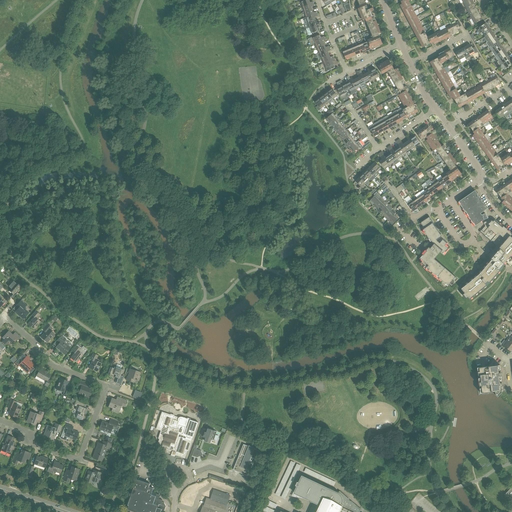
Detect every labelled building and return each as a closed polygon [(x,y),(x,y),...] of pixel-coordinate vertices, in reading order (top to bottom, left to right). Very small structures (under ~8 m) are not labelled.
[(366,22),(370,30),(378,27),(374,15),(371,16),(367,6),(369,5),(367,0),(357,0),(359,5),(357,6),(364,23),(366,22)] [(468,0),(463,3),(466,8),(474,4),(472,0),(468,0)] [(408,1),(402,4),(400,5),(403,11),(411,6),(408,1)] [(303,10),(304,13),(312,10),(311,7),(314,6),(314,4),(303,8),(303,9),(303,10)] [(466,8),(469,13),(477,9),(474,4),(466,8)] [(403,11),(406,16),(414,12),(411,6),(403,11)] [(469,13),(471,19),(480,14),(477,9),(469,13)] [(406,16),(409,21),(417,17),(414,12),(406,16)] [(318,16),(317,14),(306,18),(303,19),(305,24),(316,20),(315,17),(318,16)] [(483,20),(480,14),(471,19),(474,24),(483,20)] [(420,22),(417,17),(409,21),(411,27),(420,22)] [(306,29),(320,25),(320,22),(317,23),(316,20),(305,24),(306,29)] [(459,21),(451,25),(456,34),(461,31),(459,27),(461,26),(459,21)] [(411,27),(414,32),(422,28),(420,22),(411,27)] [(482,32),(489,28),(486,23),(479,28),(478,29),(480,33),(482,32)] [(321,27),(320,25),(306,29),(308,35),(313,33),(313,34),(319,33),(318,31),(319,31),(318,28),(321,27)] [(456,34),(451,25),(446,28),(450,36),(456,34)] [(381,33),(378,27),(370,30),(372,36),(378,33),(381,33)] [(417,37),(425,33),(422,28),(414,32),(417,37)] [(446,28),(441,31),(445,39),(450,36),(446,28)] [(492,32),(489,28),(482,32),(485,37),(492,32)] [(441,31),(435,34),(440,42),(445,39),(441,31)] [(492,32),(485,37),(483,38),(486,42),(495,37),(492,32)] [(383,44),(378,33),(372,36),(371,36),(372,39),(368,40),(371,49),(383,44)] [(431,44),(427,37),(425,33),(417,37),(423,48),(431,44)] [(440,42),(435,34),(430,37),(429,36),(427,37),(431,44),(433,43),(434,45),(440,42)] [(311,45),(315,43),(325,39),(324,36),(321,38),(320,35),(312,38),(312,37),(308,39),(311,45)] [(495,37),(486,42),(486,43),(489,47),(498,41),(495,37)] [(366,42),(363,43),(366,51),(371,49),(368,40),(367,38),(364,38),(366,42)] [(315,46),(316,49),(324,45),(323,42),(326,41),(325,39),(315,43),(315,45),(315,46)] [(498,41),(489,47),(492,52),(501,45),(498,41)] [(361,53),(366,51),(363,43),(358,45),(361,53)] [(319,52),(319,53),(330,48),(328,46),(326,47),(324,45),(316,49),(318,52),(319,52)] [(361,53),(358,45),(353,47),(356,55),(361,53)] [(465,47),(469,54),(474,52),(470,45),(465,47)] [(492,52),(495,56),(504,50),(501,45),(492,52)] [(351,57),(356,55),(353,47),(348,49),(351,57)] [(465,47),(461,50),(465,57),(466,59),(470,56),(469,54),(465,47)] [(330,50),(330,48),(319,53),(316,54),(319,59),(321,58),(329,55),(328,52),(330,50)] [(450,48),(444,51),(449,59),(454,56),(450,48)] [(351,57),(348,49),(343,52),(346,59),(351,57)] [(465,57),(461,50),(456,53),(460,60),(465,57)] [(507,54),(504,50),(495,56),(498,61),(507,54)] [(449,59),(444,51),(439,54),(440,56),(443,62),(449,59)] [(510,59),(507,54),(498,61),(501,65),(510,59)] [(324,63),(334,58),(333,56),(330,57),(329,55),(321,58),(322,61),(323,62),(324,63)] [(444,63),(443,62),(440,56),(438,58),(430,62),(435,71),(443,66),(442,64),(444,63)] [(335,60),(334,58),(324,63),(324,64),(324,65),(327,71),(335,67),(332,61),(335,60)] [(511,61),(510,59),(501,65),(504,70),(511,64),(511,61)] [(388,73),(389,73),(392,71),(394,69),(393,68),(389,60),(378,66),(382,74),(387,71),(388,73)] [(435,71),(438,76),(446,72),(443,66),(435,71)] [(371,67),(369,68),(374,78),(375,78),(376,78),(380,76),(375,68),(372,70),(371,67)] [(368,72),(366,74),(370,82),(373,80),(373,79),(374,78),(369,68),(367,69),(368,72)] [(392,71),(389,73),(392,79),(393,81),(401,76),(397,68),(394,69),(392,71)] [(359,77),(356,79),(360,87),(363,85),(364,84),(365,84),(358,71),(356,72),(359,77)] [(363,75),(361,72),(360,71),(359,72),(365,84),(366,83),(367,83),(370,82),(366,74),(363,75)] [(438,76),(441,81),(449,77),(446,72),(438,76)] [(349,82),(347,84),(351,92),(354,90),(354,89),(355,89),(350,78),(349,76),(347,77),(349,82)] [(395,90),(401,100),(409,95),(406,89),(408,88),(401,76),(393,81),(397,89),(395,90)] [(497,76),(491,79),(496,87),(501,84),(497,76)] [(350,78),(355,89),(357,88),(360,87),(356,79),(353,80),(352,77),(350,78)] [(441,81),(444,87),(452,82),(449,77),(441,81)] [(491,90),(496,87),(491,79),(486,82),(491,90)] [(444,87),(447,92),(455,87),(452,82),(444,87)] [(486,82),(481,85),(485,93),(491,90),(486,82)] [(351,92),(347,84),(344,85),(342,83),(340,84),(346,94),(347,93),(348,93),(351,92)] [(345,94),(346,94),(340,84),(338,85),(340,88),(337,89),(341,97),(344,95),(345,94)] [(480,96),(485,93),(481,85),(475,88),(480,96)] [(455,87),(447,92),(451,99),(453,98),(459,94),(455,87)] [(328,92),(333,98),(334,97),(335,97),(337,95),(332,88),(328,92)] [(475,88),(470,91),(475,99),(480,96),(475,88)] [(470,91),(465,94),(470,102),(475,99),(470,91)] [(328,92),(323,95),(329,102),(332,100),(332,99),(333,98),(328,92)] [(460,94),(459,94),(453,98),(454,100),(459,108),(470,102),(465,94),(461,96),(460,94)] [(323,95),(319,98),(324,105),(325,104),(326,104),(329,102),(323,95)] [(409,95),(401,100),(404,106),(406,105),(412,101),(409,95)] [(324,105),(319,98),(315,102),(318,106),(316,107),(319,111),(321,109),(320,108),(323,107),(323,106),(324,105)] [(418,112),(412,101),(406,105),(407,107),(403,110),(407,118),(418,112)] [(499,109),(504,115),(506,118),(510,114),(504,105),(499,109)] [(402,107),(397,110),(403,120),(407,118),(403,110),(402,107)] [(499,118),(504,115),(499,109),(495,112),(499,118)] [(398,123),(403,120),(397,110),(392,113),(398,123)] [(488,110),(483,114),(488,121),(493,118),(488,110)] [(336,114),(334,115),(333,113),(326,118),(330,123),(336,118),(338,116),(336,114)] [(393,126),(398,123),(392,113),(388,115),(393,126)] [(483,114),(478,117),(483,125),(488,121),(483,114)] [(388,115),(383,118),(389,128),(393,126),(388,115)] [(336,118),(330,123),(333,127),(341,121),(339,117),(337,119),(336,118)] [(483,125),(478,117),(468,124),(473,132),(475,134),(480,130),(481,129),(480,128),(483,125)] [(383,118),(378,121),(384,131),(389,128),(383,118)] [(333,127),(336,131),(343,126),(345,124),(342,120),(341,121),(333,127)] [(378,121),(373,124),(379,134),(384,131),(378,121)] [(374,137),(379,134),(373,124),(369,126),(370,129),(374,137)] [(343,126),(336,131),(340,135),(346,130),(343,126)] [(426,141),(430,146),(438,141),(427,126),(417,133),(422,140),(426,138),(427,140),(426,141)] [(346,130),(340,135),(343,140),(351,133),(348,129),(346,130)] [(480,130),(475,134),(473,135),(477,142),(485,137),(480,130)] [(353,139),(352,137),(353,136),(351,133),(343,140),(344,141),(344,142),(345,145),(353,139)] [(410,136),(408,137),(415,146),(416,145),(417,146),(420,143),(415,136),(412,138),(410,136)] [(414,147),(415,146),(408,137),(407,138),(408,141),(406,143),(411,150),(414,148),(414,147)] [(477,142),(481,147),(488,141),(485,137),(477,142)] [(349,147),(350,148),(356,143),(353,139),(345,145),(347,147),(348,147),(349,147)] [(397,140),(406,153),(408,152),(411,150),(406,143),(403,144),(399,139),(397,140)] [(397,149),(402,156),(405,154),(405,153),(406,153),(397,140),(396,141),(400,147),(397,149)] [(358,141),(356,143),(350,148),(353,153),(360,148),(362,147),(358,141)] [(442,146),(438,141),(430,146),(437,156),(439,154),(444,161),(452,156),(444,145),(442,146)] [(492,146),(488,141),(481,147),(484,152),(492,146)] [(392,151),(398,159),(399,158),(400,158),(402,156),(397,149),(394,151),(390,145),(389,146),(392,151)] [(392,160),(394,163),(396,161),(396,160),(398,159),(392,151),(389,146),(387,148),(391,153),(388,155),(392,160)] [(484,152),(488,157),(495,151),(492,146),(484,152)] [(386,157),(382,151),(380,152),(389,165),(390,164),(391,165),(392,164),(394,163),(392,160),(388,155),(386,157)] [(488,157),(491,161),(499,156),(495,151),(488,157)] [(388,166),(389,165),(380,152),(378,154),(382,160),(379,162),(385,169),(388,167),(388,166)] [(502,157),(500,158),(505,164),(507,163),(508,165),(511,162),(511,159),(508,154),(503,157),(502,157)] [(446,174),(447,175),(451,181),(462,174),(455,165),(457,163),(452,156),(444,161),(449,169),(450,171),(446,174)] [(505,164),(500,158),(499,156),(491,161),(497,170),(505,164)] [(375,162),(371,166),(377,172),(380,170),(380,169),(381,168),(381,169),(375,162)] [(377,172),(371,166),(367,170),(373,176),(374,175),(375,175),(377,172)] [(375,178),(373,176),(367,170),(363,174),(371,182),(375,178)] [(363,174),(360,177),(365,183),(367,186),(371,182),(363,174)] [(447,185),(451,181),(447,175),(442,178),(447,185)] [(365,183),(360,177),(356,181),(359,185),(358,186),(357,187),(360,190),(363,186),(364,185),(364,184),(365,183)] [(442,178),(438,181),(442,186),(443,188),(447,185),(442,178)] [(432,181),(427,185),(434,194),(438,191),(435,186),(433,184),(432,181)] [(435,186),(438,191),(443,188),(442,186),(438,181),(433,184),(435,186)] [(511,191),(506,183),(495,190),(503,201),(502,203),(511,211),(511,214),(511,199),(508,196),(508,195),(507,194),(511,191)] [(427,185),(423,188),(431,199),(430,197),(434,194),(427,185)] [(423,190),(419,192),(426,202),(431,199),(423,188),(422,188),(423,190)] [(488,209),(479,197),(479,196),(479,197),(477,194),(475,190),(467,196),(468,196),(466,197),(458,202),(459,202),(461,204),(460,205),(465,211),(467,213),(466,214),(467,214),(469,216),(468,217),(473,223),(475,225),(475,226),(484,220),(487,218),(484,211),(488,209)] [(374,194),(375,195),(369,201),(373,205),(381,197),(376,192),(374,194)] [(417,198),(422,205),(426,202),(419,192),(415,196),(417,198)] [(385,201),(381,197),(373,205),(374,207),(374,208),(375,209),(376,209),(377,209),(385,201)] [(417,198),(413,202),(417,208),(422,205),(417,198)] [(406,202),(408,205),(413,212),(417,208),(413,202),(411,199),(406,202)] [(389,205),(385,201),(377,209),(381,213),(389,205)] [(381,213),(384,217),(390,211),(393,209),(389,205),(381,213)] [(384,217),(388,221),(394,215),(392,212),(390,211),(384,217)] [(398,219),(394,215),(388,221),(392,225),(398,219)] [(448,249),(447,247),(445,246),(447,243),(444,240),(444,239),(441,234),(440,234),(433,224),(433,223),(429,217),(426,219),(426,218),(423,220),(423,221),(421,223),(423,226),(424,226),(425,228),(422,230),(423,230),(425,232),(424,232),(429,239),(430,239),(431,241),(430,241),(431,242),(431,241),(434,244),(430,248),(438,255),(441,252),(444,254),(443,253),(445,251),(445,252),(448,249)] [(487,256),(491,260),(479,274),(461,289),(465,293),(462,295),(466,299),(468,297),(470,299),(487,286),(487,285),(489,283),(490,283),(502,268),(501,267),(511,256),(511,234),(495,220),(493,222),(491,220),(490,221),(489,220),(483,223),(484,223),(485,226),(481,230),(479,232),(495,245),(495,247),(487,256)] [(456,278),(452,274),(434,259),(438,255),(430,248),(429,247),(426,251),(427,251),(425,253),(424,253),(425,254),(423,255),(422,255),(420,258),(423,261),(421,263),(424,266),(425,266),(427,267),(426,268),(427,268),(427,267),(429,269),(428,270),(435,275),(437,276),(437,277),(438,276),(439,278),(439,279),(445,284),(446,284),(448,285),(447,286),(448,286),(450,284),(452,286),(455,282),(454,281),(456,278)] [(8,285),(11,289),(9,291),(12,293),(10,295),(13,298),(15,296),(15,295),(21,288),(16,283),(16,284),(12,280),(8,285)] [(17,315),(18,315),(18,314),(25,320),(23,318),(28,313),(24,308),(26,306),(21,301),(15,306),(18,309),(17,310),(16,310),(14,312),(18,316),(17,315)] [(32,315),(34,317),(28,324),(35,331),(35,330),(34,329),(40,322),(36,318),(40,315),(36,311),(32,315)] [(45,332),(44,334),(43,333),(40,337),(45,340),(49,343),(48,342),(52,337),(52,338),(55,335),(54,333),(53,334),(50,331),(53,328),(48,324),(42,330),(43,330),(45,332)] [(16,338),(8,331),(2,338),(7,343),(9,341),(11,343),(16,338)] [(59,343),(56,348),(64,355),(70,348),(63,342),(66,339),(61,335),(57,341),(59,343)] [(511,348),(511,345),(506,341),(503,345),(510,351),(511,348)] [(73,361),(74,361),(78,364),(77,363),(83,355),(79,352),(81,349),(76,346),(72,351),(74,353),(72,357),(71,356),(70,358),(73,361)] [(93,361),(89,368),(96,372),(97,371),(98,372),(97,371),(101,363),(96,360),(98,356),(93,353),(90,359),(93,361)] [(25,375),(27,373),(31,368),(32,369),(32,368),(35,365),(29,360),(31,359),(27,356),(22,361),(19,358),(14,364),(18,367),(19,366),(23,370),(21,372),(25,375)] [(477,368),(478,372),(480,393),(491,392),(497,397),(498,397),(503,391),(500,364),(499,364),(493,360),(493,359),(493,360),(488,366),(477,368)] [(113,376),(118,378),(116,383),(121,385),(124,377),(120,375),(122,369),(120,369),(121,366),(117,365),(116,367),(114,367),(114,368),(110,367),(107,376),(112,378),(113,376)] [(35,379),(45,384),(45,385),(47,387),(51,381),(48,379),(51,375),(40,369),(36,376),(35,379)] [(140,376),(141,373),(130,369),(126,380),(134,383),(135,379),(136,380),(137,380),(138,380),(140,376)] [(66,387),(67,386),(68,382),(60,378),(56,389),(64,392),(63,394),(67,395),(69,389),(66,387)] [(84,396),(84,397),(88,398),(89,397),(90,393),(91,394),(92,390),(85,387),(87,384),(80,381),(78,387),(81,389),(79,393),(84,395),(84,396)] [(109,405),(109,406),(113,408),(112,411),(118,413),(121,405),(125,407),(127,401),(121,398),(119,402),(111,399),(111,400),(109,405)] [(78,411),(77,413),(75,418),(84,421),(85,417),(84,416),(87,409),(82,407),(84,403),(72,399),(76,401),(74,405),(77,407),(76,410),(78,411)] [(11,400),(8,406),(7,408),(11,410),(9,414),(13,416),(19,418),(17,417),(21,408),(16,406),(17,402),(11,400)] [(39,415),(30,412),(27,421),(31,422),(31,423),(35,425),(37,418),(41,420),(40,421),(41,421),(44,413),(40,411),(39,415)] [(156,429),(161,431),(158,439),(159,439),(156,448),(164,451),(163,452),(164,453),(164,452),(172,454),(173,450),(175,451),(174,454),(175,455),(185,458),(187,451),(189,451),(192,440),(190,440),(191,436),(193,437),(198,422),(190,420),(188,419),(182,417),(181,417),(179,417),(178,419),(178,420),(179,422),(180,423),(181,423),(181,425),(180,424),(179,427),(176,427),(176,428),(171,426),(173,419),(177,420),(178,417),(162,412),(156,429)] [(100,430),(106,432),(110,434),(110,432),(111,428),(115,430),(118,422),(110,419),(109,424),(107,423),(102,421),(100,426),(101,427),(99,432),(100,430)] [(44,436),(53,439),(54,436),(56,431),(59,433),(62,426),(55,424),(54,428),(47,426),(48,426),(44,436)] [(73,427),(66,424),(64,429),(62,434),(75,439),(74,441),(74,442),(78,432),(71,430),(73,427)] [(207,430),(203,429),(200,437),(203,438),(204,437),(206,438),(204,441),(210,443),(211,440),(214,440),(217,432),(215,431),(214,429),(212,430),(208,429),(207,430)] [(7,435),(7,436),(4,443),(3,443),(2,443),(2,444),(2,445),(3,445),(0,450),(6,453),(7,451),(10,453),(10,454),(12,449),(13,450),(14,449),(15,448),(14,447),(13,446),(15,443),(11,441),(12,439),(13,439),(14,438),(7,435)] [(98,443),(92,458),(102,461),(107,446),(110,447),(111,444),(104,441),(103,445),(98,443)] [(244,444),(236,462),(236,464),(238,465),(238,472),(239,472),(249,476),(260,451),(252,447),(252,446),(251,447),(244,444)] [(24,463),(26,456),(29,457),(31,453),(28,452),(27,452),(22,450),(21,450),(19,456),(16,455),(13,463),(16,464),(18,460),(24,462),(24,463)] [(36,457),(34,464),(40,466),(40,465),(45,467),(44,467),(45,468),(47,459),(43,458),(42,459),(36,457)] [(52,473),(53,471),(60,473),(63,465),(57,463),(57,462),(54,461),(52,466),(49,465),(47,471),(52,473)] [(70,473),(66,472),(63,480),(68,482),(70,478),(75,480),(79,469),(72,467),(70,473)] [(94,471),(89,470),(86,480),(93,483),(94,481),(97,483),(101,473),(94,471)] [(353,511),(343,507),(342,511),(339,511),(340,510),(343,503),(342,503),(342,501),(342,498),(341,496),(340,494),(338,493),(339,492),(329,487),(328,488),(302,476),(294,493),(317,503),(315,508),(318,510),(317,511),(283,511),(284,510),(279,507),(276,511),(353,511)] [(135,479),(130,495),(125,508),(128,509),(127,509),(135,511),(164,511),(166,506),(164,503),(164,502),(162,502),(163,500),(158,499),(159,497),(156,496),(156,495),(152,493),(153,488),(149,486),(150,484),(146,483),(146,482),(135,479)] [(202,511),(201,511),(215,511),(216,511),(218,511),(223,511),(226,505),(229,496),(214,491),(211,498),(212,498),(211,500),(207,499),(205,506),(204,506),(202,511)]
